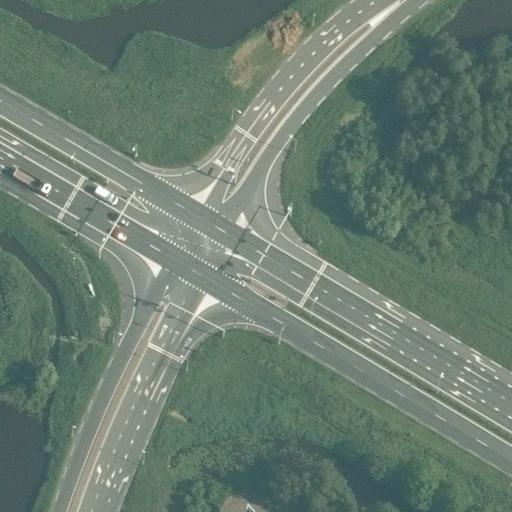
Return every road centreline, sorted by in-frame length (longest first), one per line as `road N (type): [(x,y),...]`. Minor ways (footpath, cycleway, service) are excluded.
road 1 (primary): [(207,276),(511,461)]
road 2 (primary): [(511,402),(227,233)]
road 3 (tertiary): [(389,0),(356,19),(295,77),(200,217)]
road 4 (tertiary): [(227,233),(292,119),(399,0)]
road 5 (tertiary): [(175,257),(118,359),(59,511)]
road 6 (tertiary): [(99,511),(166,350),(207,276)]
road 7 (primary): [(200,217),(0,99)]
road 8 (primary): [(0,156),(175,257)]
